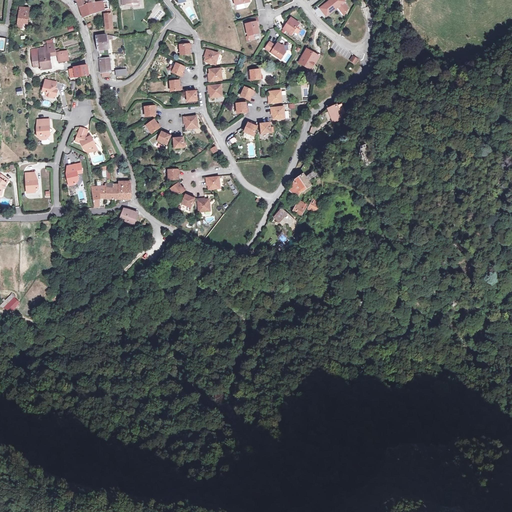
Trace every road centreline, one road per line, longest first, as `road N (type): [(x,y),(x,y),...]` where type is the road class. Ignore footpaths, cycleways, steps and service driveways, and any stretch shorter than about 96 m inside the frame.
road 1 (residential): [(62,0),(85,32),(98,101),(134,174),(134,204)]
road 2 (residential): [(274,200),(244,185),(204,110),(197,39)]
road 3 (residential): [(274,200),(251,243),(223,253),(159,225),(134,204)]
road 4 (track): [(0,310),(38,323),(63,316),(154,249)]
road 5 (residential): [(368,54),(356,82),(310,116),(274,200)]
road 6 (track): [(400,0),(415,73),(460,86),(511,85)]
